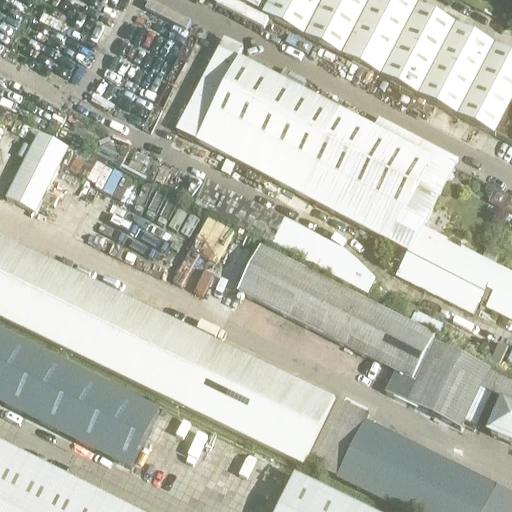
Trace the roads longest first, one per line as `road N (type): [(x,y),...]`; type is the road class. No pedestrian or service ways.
road 1 (unknown): [(511,478),(0,222)]
road 2 (unknown): [(511,183),(319,82)]
